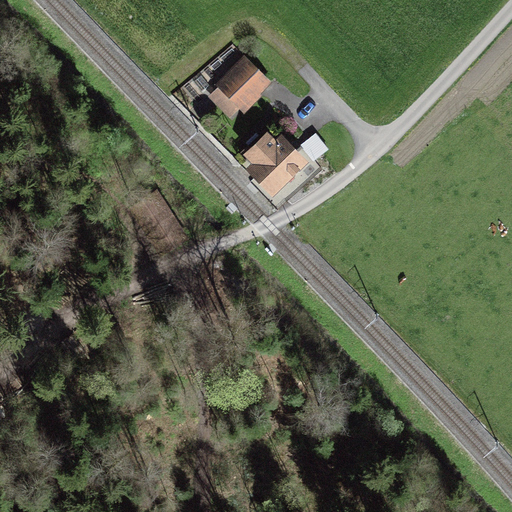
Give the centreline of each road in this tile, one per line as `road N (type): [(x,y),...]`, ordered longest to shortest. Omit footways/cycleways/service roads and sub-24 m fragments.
road 1 (track): [(0,372),(167,272),(281,218),(373,153)]
road 2 (unclassified): [(373,153),(511,8)]
